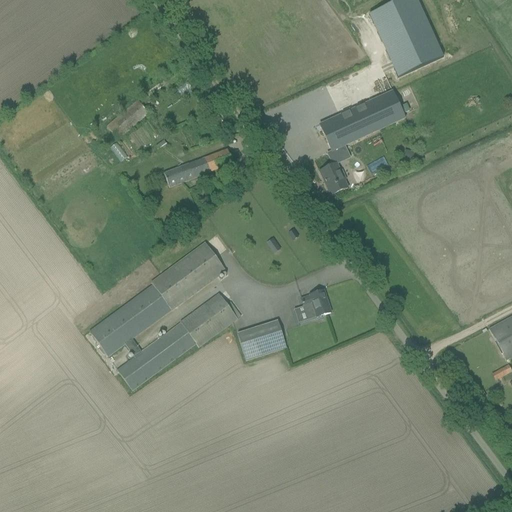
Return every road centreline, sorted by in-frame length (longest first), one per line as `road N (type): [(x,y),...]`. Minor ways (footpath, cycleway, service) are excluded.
road 1 (unclassified): [(511,484),(262,148)]
road 2 (track): [(262,148),(151,0)]
